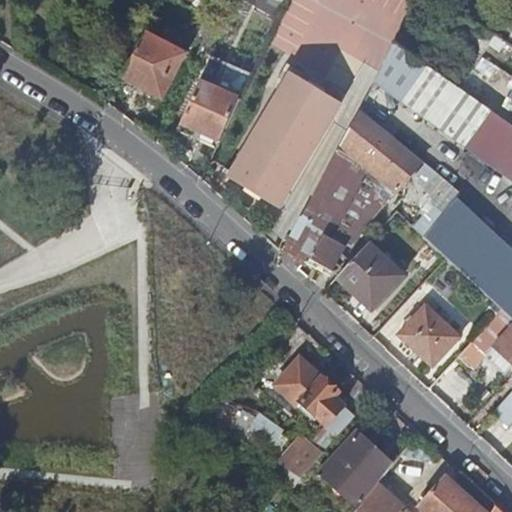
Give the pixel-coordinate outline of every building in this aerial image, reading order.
[(255,0),(274,9),(278,0),(255,0)] [(186,57),(146,36),(143,43),(123,81),(163,101),(186,57)] [(511,122),(393,48),(369,86),(425,121),(424,124),(511,179),(511,122)] [(278,92),(230,177),(279,208),(340,104),(306,85),(289,75),(278,92)] [(221,143),(239,102),(200,84),(182,124),(221,143)] [(360,112),(281,256),(304,267),(307,261),(332,275),(349,245),(351,246),(395,193),(396,194),(422,163),(360,112)] [(460,194),(425,166),(417,176),(436,192),(428,202),(436,209),(444,215),(460,194)] [(444,215),(436,209),(434,211),(417,233),(425,240),(444,215)] [(370,245),(338,279),(373,311),(404,277),(370,245)] [(399,337),(433,369),(460,339),(426,309),(399,337)] [(511,363),(511,327),(494,347),(511,363)] [(481,362),(467,350),(460,358),(473,370),(481,362)] [(473,370),(460,358),(442,378),(455,390),(473,370)] [(334,399),(338,394),(318,376),(299,360),(275,387),(294,404),(297,407),(300,404),(326,427),(344,407),(334,399)] [(228,429),(278,449),(287,426),(238,405),(228,429)] [(352,434),(321,474),(362,506),(377,487),(394,466),(352,434)] [(308,444),(286,470),(303,480),(323,456),(308,444)] [(422,511),(479,511),(444,479),(419,508),(422,511)] [(399,511),(402,509),(377,487),(362,506),(357,511),(399,511)]
